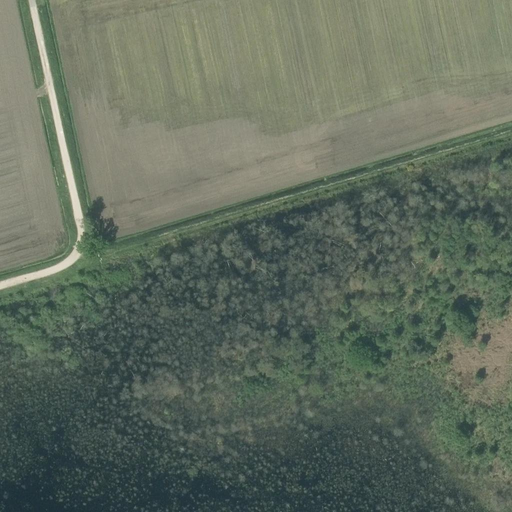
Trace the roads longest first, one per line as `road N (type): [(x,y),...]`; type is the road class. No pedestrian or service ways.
road 1 (track): [(511,133),(119,250),(97,251),(80,234)]
road 2 (track): [(0,286),(60,267),(80,234),(33,6)]
